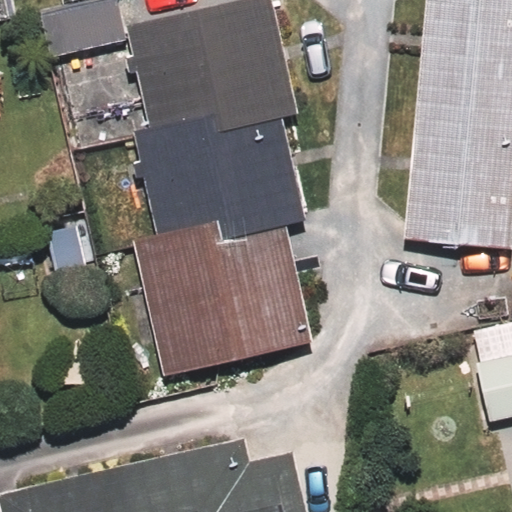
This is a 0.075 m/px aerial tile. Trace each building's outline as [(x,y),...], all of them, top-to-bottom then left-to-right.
[(124,37),(113,0),(63,0),(19,12),(32,61),(124,37)] [(284,213),(294,212),(264,0),(174,0),(121,7),(126,44),(115,45),(126,127),(116,128),(125,186),(134,185),(141,233),(284,213)] [(511,169),(511,0),(417,0),(394,232),(505,244),(511,169)] [(150,370),(303,349),(284,213),(141,233),(131,234),(150,370)] [(511,318),(461,332),(484,420),(511,413),(511,318)] [(0,511),(283,511),(265,435),(0,500),(0,511)] [(377,511),(375,501),(337,509),(337,511),(377,511)]
